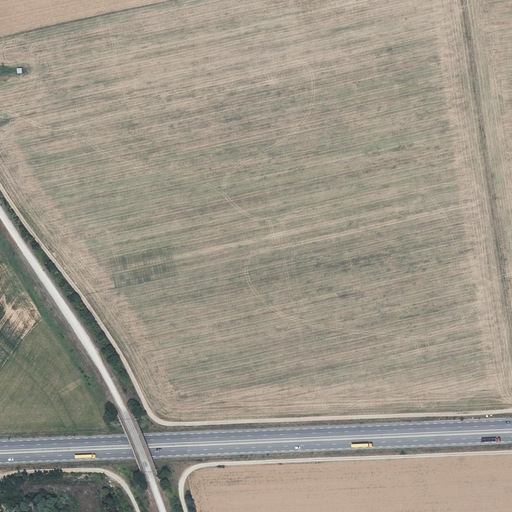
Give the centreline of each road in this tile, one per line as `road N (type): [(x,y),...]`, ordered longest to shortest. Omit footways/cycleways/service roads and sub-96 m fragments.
road 1 (track): [(0,185),(158,420),(511,413)]
road 2 (trunk): [(0,459),(511,437)]
road 3 (trunk): [(511,424),(0,445)]
road 4 (track): [(187,511),(182,479),(199,464),(511,453)]
road 5 (track): [(0,211),(124,413)]
road 6 (track): [(134,511),(121,480),(104,471),(0,479)]
